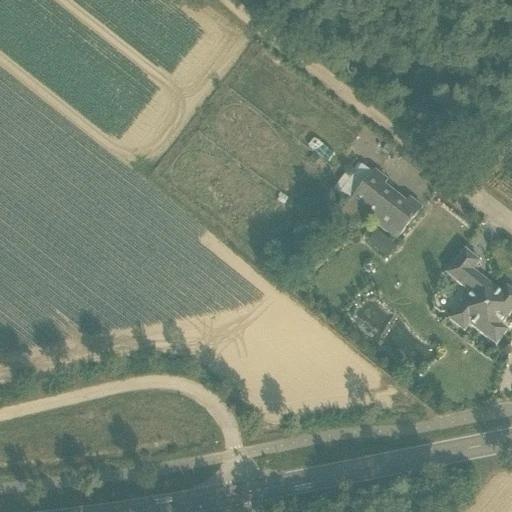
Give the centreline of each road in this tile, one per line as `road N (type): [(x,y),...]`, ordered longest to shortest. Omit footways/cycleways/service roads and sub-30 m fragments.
road 1 (track): [(511,225),(230,0)]
road 2 (track): [(0,414),(149,383),(204,394),(240,440),(246,498)]
road 3 (tertiary): [(246,498),(511,449)]
